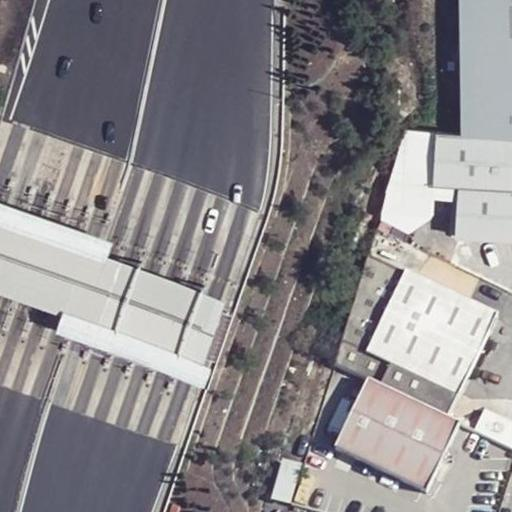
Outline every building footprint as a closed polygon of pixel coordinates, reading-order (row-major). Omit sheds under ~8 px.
[(511,0),(459,0),(464,134),(511,136),(511,0)] [(434,185),(438,131),(405,129),(382,213),(433,215),(434,203),(454,205),(456,185),(434,185)] [(511,136),(464,134),(438,131),(434,185),(456,185),(454,205),(449,240),(511,244),(511,136)] [(0,191),(0,282),(204,341),(226,284),(123,254),(126,237),(0,191)] [(498,314),(400,273),(368,260),(338,369),(368,383),(448,421),(458,401),(498,314)] [(448,421),(368,383),(356,408),(342,438),(333,454),(423,498),(456,429),(448,421)] [(342,438),(356,408),(342,400),(326,430),(342,438)] [(511,423),(485,412),(475,434),(511,452),(511,423)]
